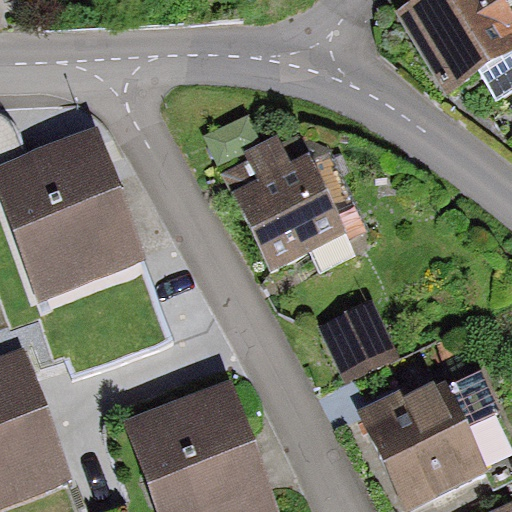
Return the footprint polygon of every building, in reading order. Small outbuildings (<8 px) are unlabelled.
[(511,0),(428,0),(398,19),(448,100),(482,80),(497,104),(511,94),(511,0)] [(0,200),(39,307),(147,268),(99,133),(0,169),(0,200)] [(232,197),(271,277),(348,240),(309,160),(292,168),(279,141),(245,157),(258,185),(232,197)] [(317,329),(341,377),(396,350),(373,302),(317,329)] [(0,511),(5,511),(75,487),(26,352),(0,361),(0,511)] [(357,416),(403,511),(423,511),(493,479),(471,433),(502,418),(483,377),(449,393),(446,387),(405,407),(399,395),(357,416)] [(157,511),(280,511),(235,387),(126,426),(157,511)]
